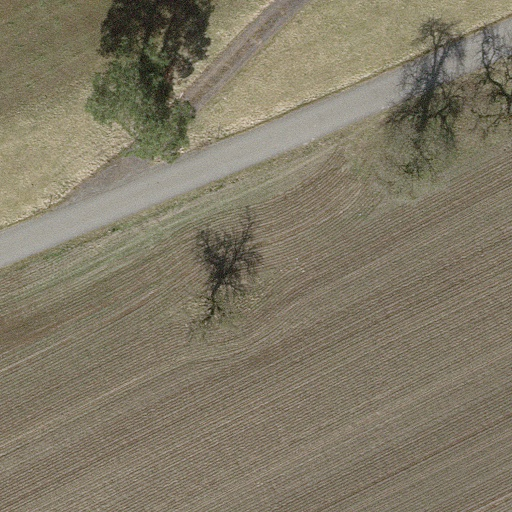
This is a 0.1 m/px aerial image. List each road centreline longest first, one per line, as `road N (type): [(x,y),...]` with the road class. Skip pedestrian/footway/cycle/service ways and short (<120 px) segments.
road 1 (track): [(0,255),(511,31)]
road 2 (track): [(68,228),(297,0)]
